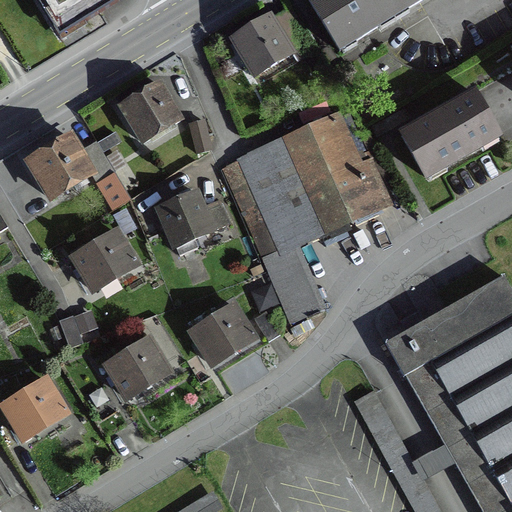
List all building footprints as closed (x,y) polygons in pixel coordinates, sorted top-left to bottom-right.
[(39,0),(60,35),(117,0),(39,0)] [(309,0),(307,1),(338,53),(357,42),(391,21),(419,4),(425,0),(309,0)] [(291,56),(289,53),(308,42),(290,11),(270,22),(268,19),(232,42),(254,78),(291,56)] [(335,85),(355,73),(350,65),(331,77),(335,85)] [(120,109),(142,145),(179,123),(165,100),(157,87),(120,109)] [(432,122),(401,140),(423,179),(498,137),(475,97),(444,115),(443,113),(430,120),(432,122)] [(277,254),(261,261),(289,325),(323,311),(295,246),(388,205),(370,163),(364,166),(359,155),(350,159),(334,121),(283,143),(283,142),(238,163),(277,254)] [(195,156),(210,152),(203,123),(188,127),(195,156)] [(403,200),(365,131),(358,135),(396,204),(403,200)] [(96,185),(114,174),(96,146),(79,156),(69,140),(28,165),(50,202),(91,177),(96,185)] [(192,242),(227,227),(217,203),(201,210),(194,195),(157,211),(174,249),(175,249),(179,258),(196,250),(192,242)] [(115,235),(72,261),(92,293),(134,267),(115,235)] [(511,511),(511,297),(502,279),(384,346),(403,379),(404,378),(479,511),(511,511)] [(266,285),(257,289),(266,312),(276,308),(266,285)] [(190,335),(210,367),(253,341),(233,309),(190,335)] [(265,314),(253,321),(267,344),(279,337),(265,314)] [(82,346),(72,318),(58,323),(68,351),(82,346)] [(148,342),(105,368),(125,401),(168,374),(148,342)] [(45,383),(2,409),(22,441),(65,415),(45,383)] [(436,511),(372,395),(354,405),(413,511),(436,511)] [(212,494),(182,511),(217,511),(221,510),(212,494)]
